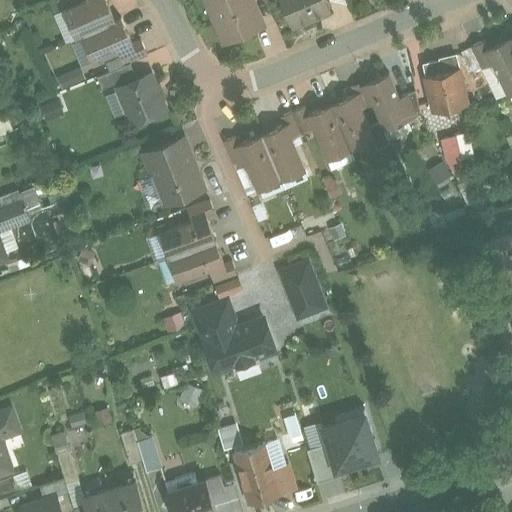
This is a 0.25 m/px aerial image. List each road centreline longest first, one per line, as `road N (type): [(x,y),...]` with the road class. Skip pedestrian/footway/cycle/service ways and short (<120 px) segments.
road 1 (residential): [(164,0),(190,56),(215,85),(255,80),(449,0)]
road 2 (residential): [(511,464),(363,511)]
